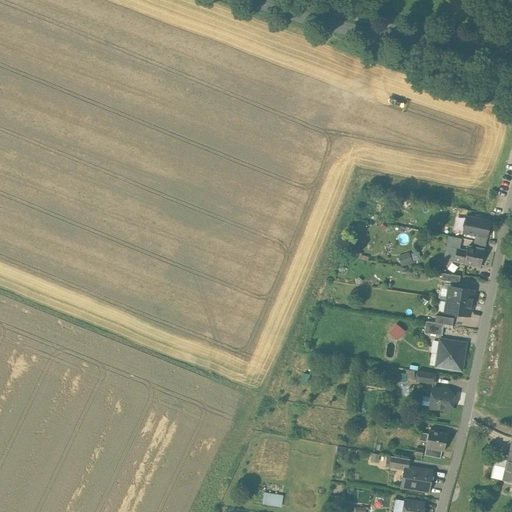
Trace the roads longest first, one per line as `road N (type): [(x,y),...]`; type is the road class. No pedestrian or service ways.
road 1 (residential): [(433,511),(461,423),(511,184)]
road 2 (tertiary): [(260,0),(371,30),(511,48)]
